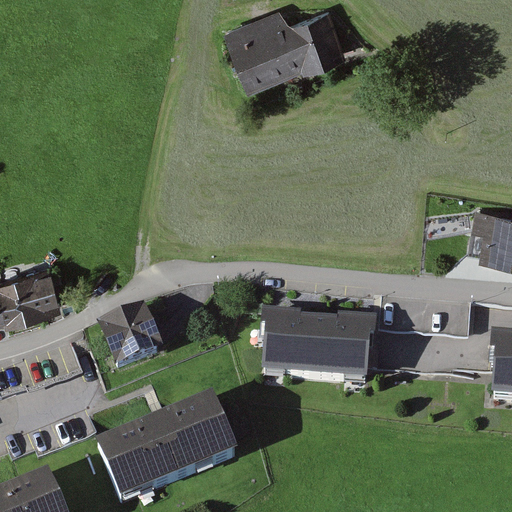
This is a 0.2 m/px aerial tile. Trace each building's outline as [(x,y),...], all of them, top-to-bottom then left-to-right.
[(290,6),(232,31),(261,97),(350,59),(333,18),(307,29),(299,25),(290,6)] [(511,219),(483,216),(480,238),(494,240),(491,265),(511,267),(511,219)] [(0,324),(19,320),(20,325),(73,313),(63,270),(5,284),(7,289),(0,290),(0,324)] [(160,309),(113,328),(132,374),(179,355),(160,309)] [(374,321),(268,314),(263,381),(370,388),(374,321)] [(475,328),(442,322),(437,349),(470,355),(475,328)] [(511,338),(495,337),(491,400),(511,401),(511,338)] [(212,400),(98,449),(125,511),(239,463),(212,400)] [(65,511),(49,474),(0,495),(0,511),(65,511)]
